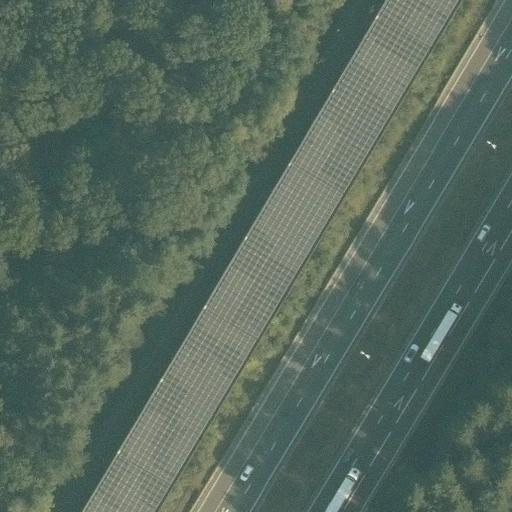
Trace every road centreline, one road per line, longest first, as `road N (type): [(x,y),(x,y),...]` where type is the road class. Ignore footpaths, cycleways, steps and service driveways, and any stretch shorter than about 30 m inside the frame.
road 1 (track): [(64,511),(376,0)]
road 2 (motorway): [(511,31),(202,511)]
road 3 (motorway): [(328,511),(511,208)]
